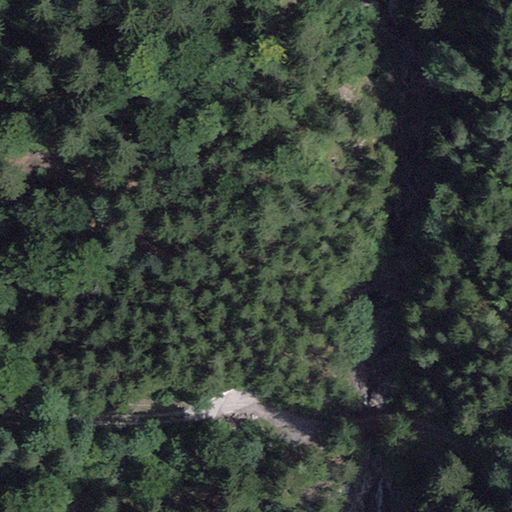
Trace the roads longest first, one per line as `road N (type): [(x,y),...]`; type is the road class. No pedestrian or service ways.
road 1 (track): [(191,415),(247,407),(318,424),(398,422),(511,464)]
road 2 (track): [(0,412),(191,415)]
